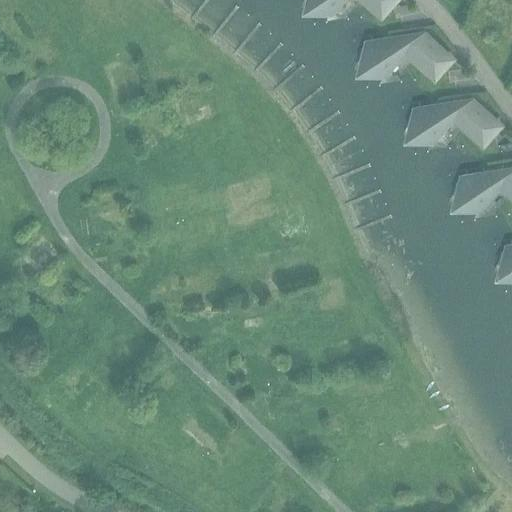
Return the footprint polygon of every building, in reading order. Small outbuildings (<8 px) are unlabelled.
[(312,0),(314,3),(317,5),(321,6),(330,9),(337,0),(366,0),(381,13),(392,0),(312,0)] [(511,12),(511,0),(483,0),(483,2),(511,12)] [(431,39),(422,40),(421,35),(424,34),(424,33),(367,41),(364,51),(364,54),(364,58),(367,65),(371,67),(374,69),(383,72),(404,48),(434,76),(451,57),(431,39)] [(178,37),(154,45),(164,76),(188,68),(178,37)] [(116,95),(144,87),(133,50),(105,58),(116,95)] [(198,74),(172,83),(179,107),(206,98),(198,74)] [(123,104),(129,138),(155,133),(153,122),(166,120),(162,96),(123,104)] [(479,105),(471,107),(469,101),(472,101),(472,100),(415,108),(412,117),(412,121),(412,125),(415,131),(419,134),(422,135),(431,138),(452,115),(483,142),(499,124),(479,105)] [(278,206),(268,165),(239,172),(249,213),(278,206)] [(511,168),(461,176),(459,185),(458,189),(459,193),(462,199),(465,202),(469,203),(478,206),(498,183),(511,194),(511,168)] [(85,197),(89,227),(128,221),(124,191),(85,197)] [(236,200),(222,203),(225,219),(239,217),(236,200)] [(10,246),(27,268),(56,245),(32,214),(23,221),(30,231),(10,246)] [(141,227),(99,231),(100,246),(143,242),(141,227)] [(305,241),(267,247),(271,270),(308,264),(305,241)] [(511,245),(506,246),(504,255),(503,259),(503,263),(507,270),(510,272),(511,273),(511,245)] [(34,280),(46,289),(68,264),(56,254),(34,280)] [(329,287),(327,272),(284,279),(287,294),(329,287)] [(194,322),(194,331),(223,331),(223,301),(173,301),(173,322),(194,322)] [(118,368),(146,338),(135,328),(107,358),(118,368)] [(311,357),(365,350),(363,337),(309,344),(311,357)] [(255,344),(240,346),(245,377),(284,371),(281,355),(257,359),(255,344)] [(111,376),(117,367),(104,359),(98,367),(111,376)] [(91,371),(69,390),(57,376),(43,388),(67,416),(103,385),(91,371)] [(265,400),(299,390),(294,374),(260,384),(265,400)] [(180,400),(217,435),(227,426),(189,390),(180,400)] [(340,405),(323,405),(324,419),(340,418),(340,405)] [(208,442),(215,428),(185,413),(178,427),(208,442)] [(339,419),(291,430),(295,446),(343,435),(339,419)] [(257,511),(276,511),(292,492),(273,476),(249,505),(257,511)] [(364,511),(378,511),(425,503),(421,487),(361,498),(364,511)]
